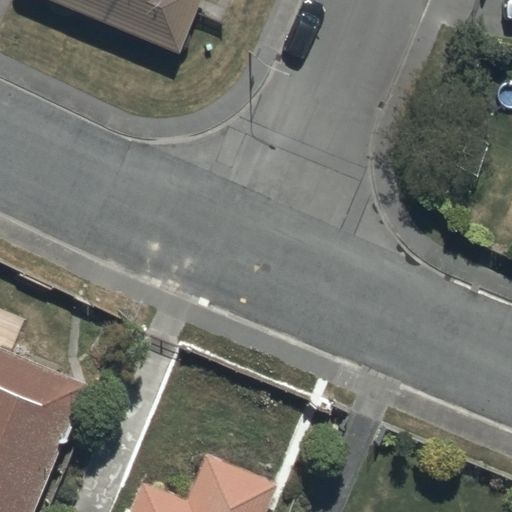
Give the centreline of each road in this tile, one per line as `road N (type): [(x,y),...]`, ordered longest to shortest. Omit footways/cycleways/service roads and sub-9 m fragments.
road 1 (residential): [(254,251),(0,137)]
road 2 (residential): [(511,358),(254,251)]
road 3 (residential): [(358,0),(254,251)]
